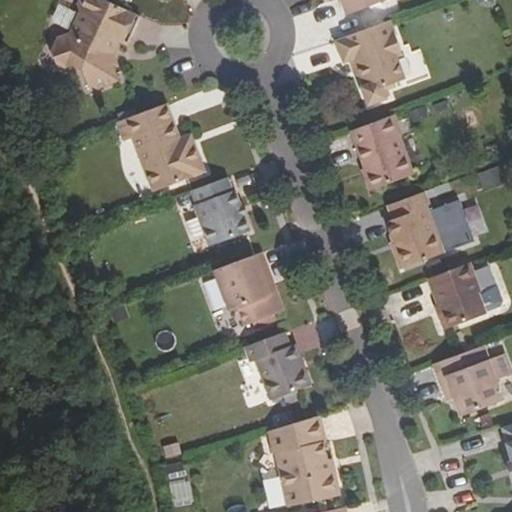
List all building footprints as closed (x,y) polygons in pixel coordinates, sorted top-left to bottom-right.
[(114,38),(124,42),(136,15),(102,0),(76,0),(75,4),(78,11),(67,34),(52,39),(48,49),(54,66),(64,70),(72,67),(80,71),(88,92),(113,82),(109,69),(114,68),(108,53),(114,38)] [(343,0),(344,1),(341,2),(347,17),(391,1),(390,0),(343,0)] [(396,60),(403,58),(390,22),(335,42),(344,66),(356,62),(365,87),(363,88),(370,107),(386,102),(382,89),(404,81),(396,60)] [(186,156),(182,143),(175,125),(171,126),(164,106),(118,123),(125,143),(135,140),(155,195),(207,175),(198,152),(186,156)] [(482,124),(479,106),(461,109),(464,127),(482,124)] [(398,138),(402,137),(395,117),(352,133),(374,192),(413,178),(398,138)] [(193,139),(182,143),(186,156),(198,152),(193,139)] [(498,167),(480,174),(486,189),(504,182),(498,167)] [(243,219),(239,208),(234,193),(231,194),(226,180),(191,193),(196,208),(194,209),(209,249),(249,234),(243,219)] [(427,209),(430,208),(424,192),(388,206),(393,220),(386,222),(403,268),(443,253),(427,209)] [(261,275),(268,272),(261,253),(214,270),(229,311),(247,305),(253,323),(283,313),(276,294),(269,296),(261,275)] [(479,294),(481,293),(470,264),(429,279),(442,314),(439,314),(445,331),(487,316),(479,294)] [(276,294),(268,272),(261,275),(269,296),(276,294)] [(284,397),(297,392),(311,387),(296,346),(289,349),(284,333),(244,348),(250,364),(256,361),(271,401),(284,397)] [(452,391),(455,398),(462,416),(504,400),(497,380),(511,373),(505,354),(489,360),(484,346),(435,365),(446,393),(452,391)] [(448,401),(455,398),(452,391),(446,393),(448,401)] [(286,405),(300,400),(297,392),(284,397),(286,405)] [(338,469),(332,470),(330,461),(325,445),(328,444),(320,417),(268,433),(274,455),(278,454),(293,506),(344,491),(338,469)] [(511,463),(511,426),(502,429),(511,463)] [(335,459),(330,461),(332,470),(338,469),(335,459)] [(191,472),(171,474),(175,505),(194,503),(191,472)]
